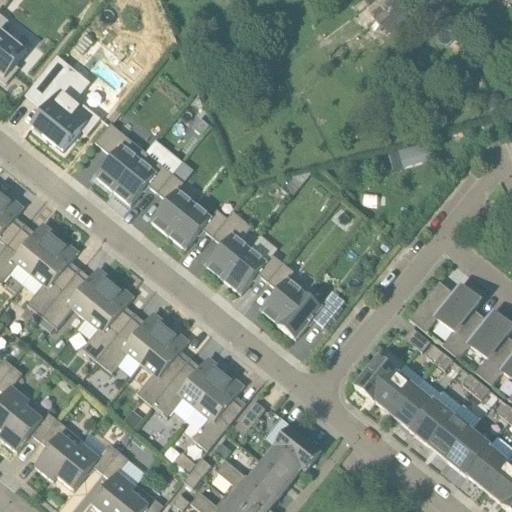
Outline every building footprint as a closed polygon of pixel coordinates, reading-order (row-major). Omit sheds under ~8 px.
[(381,34),(407,16),(396,0),(388,0),(367,15),(381,34)] [(0,17),(0,83),(6,88),(19,72),(18,71),(17,71),(15,70),(27,55),(1,34),(9,25),(0,17)] [(58,61),(31,93),(50,109),(44,115),(32,130),(64,155),(81,133),(87,138),(100,123),(77,103),(57,88),(71,71),(58,61)] [(207,129),(198,122),(192,130),(201,137),(207,129)] [(96,181),(113,195),(145,156),(111,128),(96,147),(113,161),(96,181)] [(159,144),(149,156),(176,177),(185,165),(159,144)] [(434,163),(429,145),(399,153),(404,171),(434,163)] [(113,195),(131,209),(147,189),(157,197),(158,197),(173,178),(145,156),(113,195)] [(291,200),(311,176),(289,181),(281,192),(291,200)] [(183,187),(173,178),(158,197),(168,205),(151,226),(168,240),(194,208),(178,194),(183,187)] [(10,207),(2,201),(0,203),(0,259),(25,229),(25,228),(21,232),(12,225),(23,211),(13,203),(10,207)] [(228,223),(218,215),(212,222),(194,208),(168,240),(186,254),(202,233),(212,241),(213,242),(228,223)] [(233,216),(228,223),(213,242),(223,250),(206,271),(224,285),(250,252),(241,245),(252,231),(233,216)] [(26,229),(25,229),(0,259),(0,286),(2,288),(18,268),(31,278),(57,246),(50,240),(53,236),(43,227),(32,241),(23,233),(26,229)] [(237,268),(224,285),(232,292),(241,299),(249,288),(258,278),(268,287),(283,268),(306,238),(295,229),(276,252),(260,239),(250,252),(237,268)] [(392,249),(384,242),(378,249),(386,255),(392,249)] [(42,321),(80,273),(77,277),(67,269),(78,256),(68,248),(65,252),(57,246),(31,278),(43,288),(27,308),(42,321)] [(268,287),(278,295),(261,315),(278,329),(278,330),(305,297),(288,284),(294,277),(283,268),(268,287)] [(81,274),(80,273),(42,321),(57,333),(73,313),(86,323),(112,290),(105,284),(108,281),(98,272),(87,285),(78,278),(81,274)] [(445,329),(454,335),(454,336),(473,313),(480,306),(461,290),(454,300),(450,297),(451,296),(439,286),(409,323),(425,336),(437,322),(445,329)] [(120,296),(112,290),(86,323),(98,333),(82,353),(97,365),(136,318),(135,317),(131,321),(122,314),(133,301),(123,292),(120,296)] [(305,297),(278,330),(296,343),(313,323),(324,331),(344,306),(345,305),(333,296),(321,310),(305,297)] [(10,325),(9,317),(5,313),(0,317),(0,323),(6,329),(10,325)] [(487,362),(487,363),(506,340),(507,340),(511,333),(511,331),(494,317),(487,326),(483,323),(484,322),(473,313),(454,336),(454,335),(442,350),(458,363),(470,349),(487,362)] [(136,319),(136,318),(97,365),(112,377),(128,357),(141,368),(168,335),(160,329),(163,325),(153,317),(142,330),(133,323),(136,319)] [(422,356),(430,346),(412,332),(404,342),(422,356)] [(175,341),(168,335),(141,368),(153,378),(137,398),(152,410),(191,363),(190,362),(187,366),(178,359),(188,345),(178,337),(175,341)] [(511,382),(511,344),(507,340),(506,340),(487,363),(487,362),(475,376),(492,390),(503,375),(511,382)] [(425,359),(435,367),(443,357),(434,349),(425,359)] [(435,367),(445,375),(453,365),(443,357),(435,367)] [(375,406),(398,377),(399,376),(379,360),(355,391),(374,407),(375,406)] [(191,363),(152,410),(167,422),(184,402),(196,412),(223,380),(215,374),(218,370),(208,361),(197,375),(188,368),(191,363)] [(0,386),(13,370),(4,363),(0,367),(0,386)] [(23,378),(13,370),(0,386),(0,394),(5,399),(0,404),(0,434),(2,436),(0,438),(0,440),(29,405),(12,391),(23,378)] [(415,392),(398,377),(375,406),(393,420),(415,392)] [(462,389),(472,396),(480,386),(470,379),(462,389)] [(230,385),(223,380),(196,412),(208,422),(192,442),(208,455),(246,408),(244,407),(242,411),(233,403),(244,390),(233,382),(230,385)] [(472,396),(481,404),(490,394),(480,386),(472,396)] [(433,406),(415,392),(393,420),(410,434),(433,406)] [(30,406),(29,405),(0,440),(0,442),(17,456),(31,438),(40,446),(57,424),(48,416),(42,424),(26,411),(30,406)] [(249,433),(265,413),(255,405),(239,425),(249,433)] [(428,450),(453,420),(434,405),(433,406),(410,434),(410,435),(428,450)] [(509,426),(511,421),(511,412),(507,408),(499,418),(509,426)] [(135,431),(143,420),(132,412),(124,422),(135,431)] [(472,435),(453,420),(428,450),(447,465),(472,435)] [(52,485),(82,448),(84,446),(57,424),(40,446),(49,452),(35,470),(52,485)] [(233,433),(243,441),(249,433),(239,425),(233,433)] [(302,472),(305,475),(320,457),(289,432),(274,450),(275,451),(276,451),(302,472)] [(490,450),(472,435),(447,465),(466,481),(467,480),(490,451),(490,450)] [(138,439),(128,449),(143,465),(154,455),(138,439)] [(224,464),(231,455),(221,447),(214,456),(224,464)] [(99,462),(82,448),(52,485),(53,485),(57,480),(74,494),(93,470),(102,477),(119,456),(110,448),(99,462)] [(291,486),(302,472),(276,451),(275,451),(264,464),(291,486)] [(485,494),(507,465),(490,451),(467,480),(485,494)] [(129,464),(119,456),(102,477),(111,484),(92,508),(96,511),(118,511),(135,491),(118,477),(129,464)] [(182,456),(174,465),(189,478),(197,468),(193,465),(185,458),(182,456)] [(511,459),(507,465),(485,494),(502,508),(511,495),(511,459)] [(193,474),(202,481),(211,470),(202,463),(193,474)] [(280,499),(291,486),(264,464),(253,478),(280,499)] [(230,504),(240,511),(269,511),(280,499),(253,478),(249,484),(226,465),(217,476),(238,493),(230,504)] [(202,481),(193,474),(184,486),(193,493),(202,481)] [(137,489),(135,491),(118,511),(162,511),(164,510),(137,489)] [(511,511),(511,495),(502,508),(501,509),(505,511),(511,511)] [(240,511),(230,504),(222,511),(218,511),(200,497),(191,508),(195,511),(240,511)] [(178,511),(185,511),(190,507),(180,498),(173,507),(178,511)]
